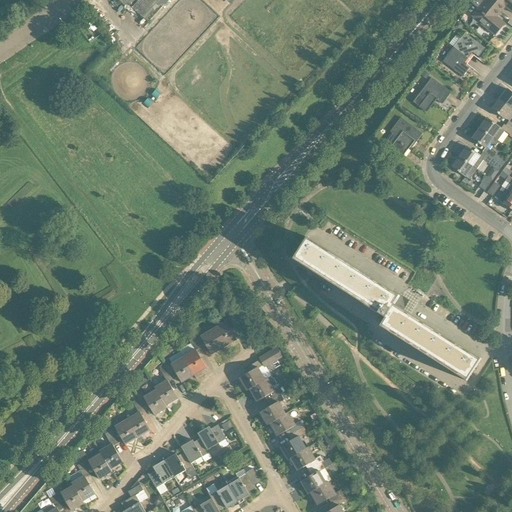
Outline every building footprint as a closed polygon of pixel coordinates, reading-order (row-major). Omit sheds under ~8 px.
[(118,0),(125,7),(128,3),(133,7),(132,8),(148,23),(165,5),(159,0),(118,0)] [(501,13),(485,0),(478,9),(472,16),(495,36),(505,24),(497,18),(501,13)] [(511,0),(485,0),(501,13),(506,8),(511,12),(511,0)] [(455,49),(468,59),(472,53),(478,57),(485,49),(465,33),(460,39),(461,40),(455,49)] [(468,59),(455,49),(449,57),(448,56),(443,62),(463,77),(469,69),(463,64),(468,59)] [(436,100),(442,105),(451,93),(432,78),(413,102),(426,112),(436,100)] [(499,99),(511,110),(511,109),(511,93),(507,90),(499,99)] [(511,110),(499,99),(491,109),(504,120),(505,118),(511,110)] [(394,133),(386,143),(403,156),(415,142),(421,134),(401,119),(392,132),(394,133)] [(497,142),(504,132),(501,129),(487,119),(480,129),(493,139),(497,142)] [(472,139),(486,149),(486,148),(489,144),(494,147),(497,142),(493,139),(480,129),(472,139)] [(477,170),(480,165),(476,162),(479,158),(480,157),(467,147),(459,157),(477,170)] [(499,171),(502,167),(492,160),(483,153),(480,157),(479,158),(483,161),(499,171)] [(496,155),(492,160),(502,167),(506,162),(496,155)] [(477,170),(459,157),(452,168),(469,180),(477,170)] [(505,168),(502,172),(509,176),(511,172),(505,168)] [(507,191),(511,194),(511,178),(509,176),(502,172),(499,176),(506,181),(505,181),(511,186),(507,191)] [(492,181),(486,177),(479,187),(485,191),(492,181)] [(487,193),(493,197),(500,187),(495,183),(487,193)] [(495,198),(496,199),(511,210),(511,194),(507,191),(502,187),(495,198)] [(395,305),(400,297),(308,238),(294,261),(331,284),(330,286),(378,316),(379,314),(386,319),(381,327),(397,337),(395,340),(457,379),(459,376),(467,382),(481,360),(395,305)] [(214,330),(224,348),(237,341),(230,329),(235,327),(228,314),(222,318),(225,323),(214,330)] [(195,337),(202,350),(207,347),(212,355),(224,348),(214,330),(202,336),(199,331),(193,335),(195,337)] [(202,350),(195,337),(189,341),(195,351),(184,358),(194,376),(207,369),(198,353),(202,350)] [(250,390),(266,380),(259,369),(264,366),(265,368),(282,358),(277,348),(259,359),(260,360),(248,368),(251,372),(240,379),(248,392),(250,390)] [(194,376),(184,358),(172,365),(169,359),(163,363),(166,367),(174,380),(178,377),(182,383),(194,376)] [(156,391),(166,406),(178,399),(169,383),(174,380),(166,367),(163,363),(159,368),(167,382),(155,388),(156,391)] [(136,389),(150,385),(147,376),(134,380),(136,389)] [(266,380),(250,390),(257,402),(265,398),(268,402),(281,395),(283,393),(280,387),(275,391),(268,379),(266,380)] [(166,406),(156,391),(145,397),(142,392),(136,395),(138,399),(146,412),(151,409),(155,416),(167,409),(166,406)] [(281,395),(268,402),(271,407),(260,413),(268,426),(271,425),(286,415),(279,404),(285,400),(281,395)] [(146,412),(138,399),(133,402),(139,413),(128,420),(138,438),(151,431),(142,414),(146,412)] [(286,415),(271,425),(278,437),(286,432),(288,437),(301,429),(304,428),(300,422),(295,425),(288,413),(286,415)] [(232,426),(227,419),(222,423),(226,430),(232,426)] [(138,438),(128,420),(116,427),(113,421),(107,425),(111,431),(118,444),(123,441),(126,445),(138,438)] [(101,454),(102,454),(111,470),(123,463),(114,446),(118,444),(111,431),(107,425),(99,429),(105,434),(111,445),(100,452),(101,454)] [(201,439),(208,451),(226,440),(218,426),(211,430),(209,427),(198,434),(201,439)] [(301,429),(288,437),(291,441),(281,448),(288,461),(291,459),(306,449),(299,438),(305,435),(301,429)] [(325,439),(328,444),(333,441),(330,436),(325,439)] [(208,451),(201,439),(195,443),(193,440),(181,447),(184,453),(191,464),(209,454),(208,451)] [(306,449),(291,459),(298,471),(306,467),(308,471),(322,464),(324,462),(321,456),(315,460),(308,447),(306,449)] [(102,454),(101,454),(90,461),(84,451),(78,454),(83,463),(91,475),(95,473),(100,480),(113,472),(111,470),(102,454)] [(191,464),(184,453),(178,457),(176,454),(165,461),(174,478),(193,467),(191,464)] [(174,478),(165,461),(153,467),(155,470),(148,474),(156,488),(174,478)] [(74,486),(83,502),(95,494),(86,478),(91,475),(83,463),(78,466),(84,477),(72,484),(74,486)] [(322,464),(308,471),(311,476),(301,482),(308,495),(311,494),(326,484),(320,472),(325,469),(322,464)] [(238,502),(250,496),(248,493),(255,489),(254,487),(261,483),(254,471),(247,475),(229,486),(238,502)] [(132,487),(134,489),(141,485),(138,480),(132,487)] [(329,506),(342,498),(344,497),(341,491),(335,494),(329,482),(326,484),(311,494),(318,506),(326,501),(329,506)] [(145,511),(136,495),(144,491),(141,485),(134,489),(128,492),(132,498),(122,504),(126,511),(123,511),(145,511)] [(83,502),(74,486),(62,493),(59,488),(54,491),(56,494),(61,503),(63,507),(68,505),(72,511),(85,504),(83,502)] [(212,499),(219,510),(225,507),(227,509),(238,502),(229,486),(210,496),(212,499)] [(41,510),(42,511),(59,511),(59,510),(63,507),(61,503),(56,494),(52,497),(50,498),(53,504),(41,510)] [(176,499),(180,505),(187,500),(184,494),(176,499)] [(164,503),(159,495),(156,497),(155,504),(157,507),(164,503)] [(343,511),(340,507),(345,504),(342,498),(329,506),(331,511),(329,511),(343,511)] [(194,511),(219,511),(219,510),(212,499),(194,510),(194,511)]
